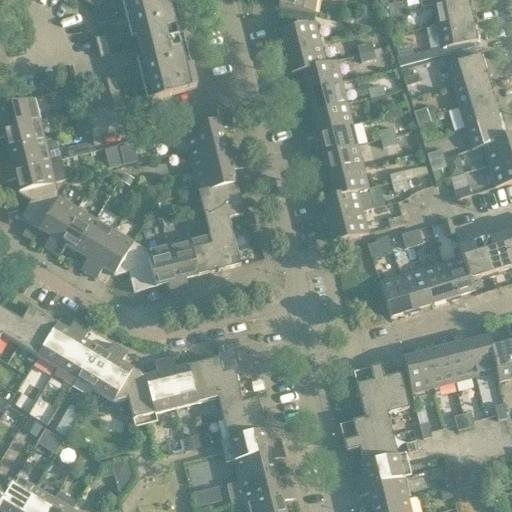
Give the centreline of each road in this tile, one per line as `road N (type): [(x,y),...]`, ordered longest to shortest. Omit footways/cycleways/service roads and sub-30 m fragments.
road 1 (residential): [(286,310),(153,337),(0,250)]
road 2 (residential): [(286,310),(289,259),(250,93)]
road 3 (residential): [(337,511),(286,310)]
road 4 (residential): [(250,93),(114,126),(99,116),(90,80)]
